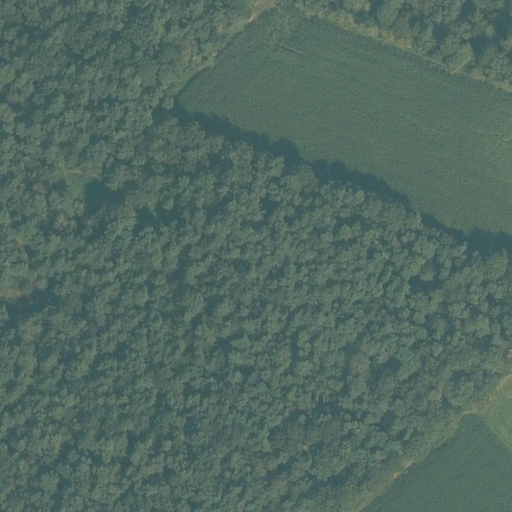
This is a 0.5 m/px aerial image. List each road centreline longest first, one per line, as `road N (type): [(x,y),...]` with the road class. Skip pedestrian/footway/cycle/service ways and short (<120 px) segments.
road 1 (track): [(327,511),(350,463),(327,430),(306,361),(262,293),(171,203),(162,142),(141,105),(0,20)]
road 2 (track): [(511,81),(309,0)]
